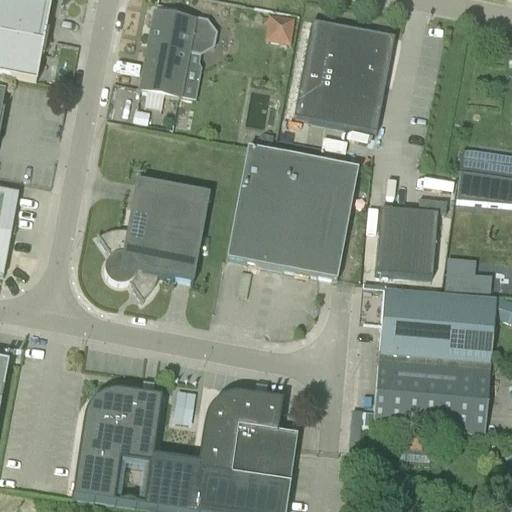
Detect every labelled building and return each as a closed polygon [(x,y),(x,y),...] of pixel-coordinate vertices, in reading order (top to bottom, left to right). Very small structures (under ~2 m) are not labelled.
[(0,0),(0,81),(9,83),(19,30),(45,35),(50,7),(10,0),(0,0)] [(207,28),(193,25),(153,18),(139,96),(178,104),(186,60),(200,63),(213,55),(216,40),(207,28)] [(264,48),(290,51),(293,25),(268,22),(264,48)] [(310,27),(292,123),(375,139),(393,43),(310,27)] [(47,35),(45,35),(19,30),(9,83),(34,88),(40,60),(42,61),(47,35)] [(133,128),(145,131),(147,119),(136,116),(133,128)] [(269,156),(272,140),(262,138),(256,143),(254,153),(269,156)] [(335,286),(357,174),(246,153),(225,265),(335,286)] [(458,177),(511,185),(511,162),(461,155),(458,177)] [(511,211),(511,185),(459,178),(455,207),(511,211)] [(142,307),(141,305),(144,303),(146,301),(148,299),(150,296),(152,294),(154,291),(155,288),(156,285),(157,282),(192,288),(209,199),(135,185),(125,236),(122,236),(119,235),(116,236),(113,236),(109,237),(106,238),(103,239),(101,240),(98,242),(97,241),(95,242),(109,262),(108,263),(106,265),(105,267),(104,269),(104,271),(103,273),(104,276),(104,278),(105,280),(106,282),(107,284),(108,286),(110,287),(112,288),(114,289),(116,290),(119,290),(121,290),(123,289),(125,289),(127,288),(141,308),(142,307)] [(0,281),(2,282),(17,199),(0,195),(0,281)] [(418,205),(417,217),(444,219),(445,207),(418,205)] [(436,219),(379,214),(374,279),(430,284),(436,219)] [(461,283),(444,282),(443,295),(459,297),(461,283)] [(495,305),(383,295),(371,432),(483,441),(495,305)] [(511,328),(511,308),(500,305),(494,323),(511,329),(511,328)] [(85,416),(84,419),(83,421),(82,425),(70,503),(131,511),(142,511),(150,469),(160,403),(120,396),(117,396),(114,396),(111,396),(108,397),(105,398),(102,399),(99,400),(97,402),(94,403),(92,406),(90,408),(88,410),(86,413),(85,416)] [(285,511),(289,490),(296,441),(276,438),(281,406),(245,401),(242,400),(239,400),(236,399),(232,400),(229,400),(226,401),(223,402),(220,403),(217,405),(215,407),(212,409),(210,411),(208,414),(207,417),(205,419),(204,422),(203,426),(202,429),(196,476),(150,469),(142,511),(285,511)] [(361,417),(351,416),(347,460),(358,460),(360,434),(361,417)]
